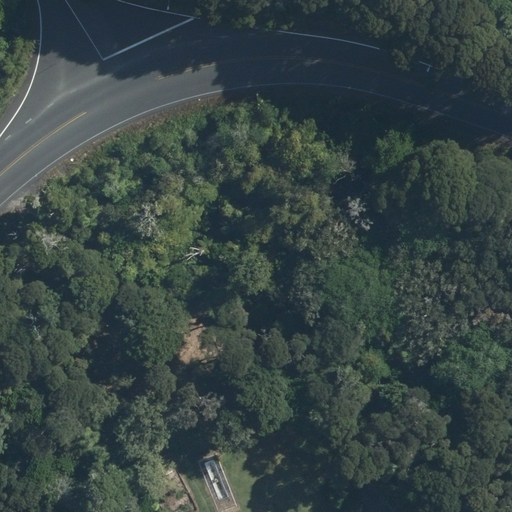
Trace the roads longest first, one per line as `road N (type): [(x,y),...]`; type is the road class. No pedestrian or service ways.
road 1 (secondary): [(123,92),(238,60),(291,56),(343,60),(511,116)]
road 2 (secondary): [(0,174),(77,115),(123,92)]
